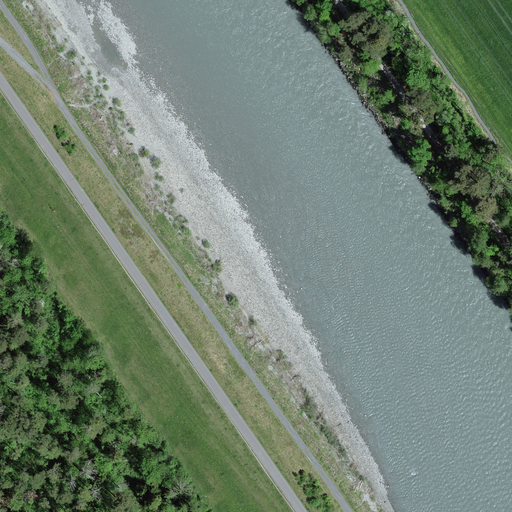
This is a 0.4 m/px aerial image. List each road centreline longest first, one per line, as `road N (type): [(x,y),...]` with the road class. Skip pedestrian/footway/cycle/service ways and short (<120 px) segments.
road 1 (track): [(344,511),(52,93),(0,42)]
road 2 (track): [(0,81),(301,511)]
road 3 (track): [(335,0),(511,252)]
